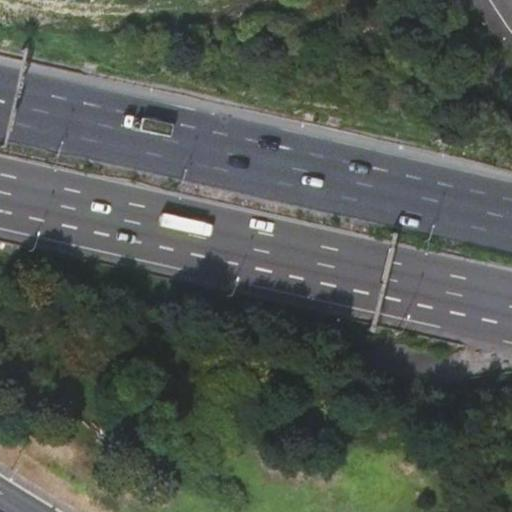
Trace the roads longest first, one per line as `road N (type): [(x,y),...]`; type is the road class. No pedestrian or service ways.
road 1 (trunk): [(511,217),(0,101)]
road 2 (trunk): [(0,188),(511,300)]
